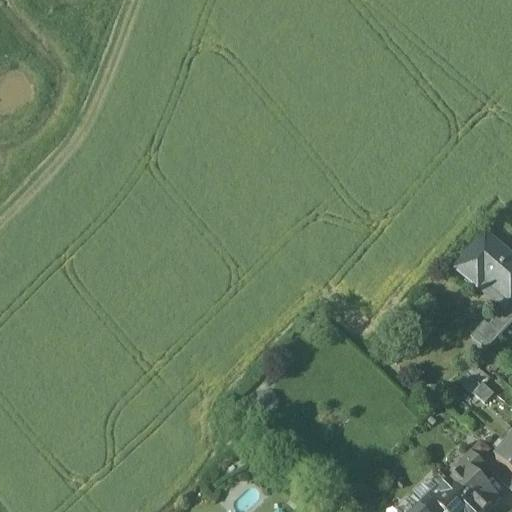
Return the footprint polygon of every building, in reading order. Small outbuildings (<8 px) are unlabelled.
[(511,259),(486,237),(456,272),(479,292),(489,279),(511,298),(511,259)] [(489,329),(489,330),(499,339),(511,324),(511,319),(504,312),(489,329)] [(489,329),(486,327),(473,343),(476,345),(486,354),(499,339),(489,330),(489,329)] [(486,354),(476,345),(468,354),(479,363),(486,354)] [(511,444),(496,463),(511,476),(511,444)] [(489,471),(472,455),(463,463),(480,480),(489,471)] [(480,480),(463,463),(455,472),(460,477),(451,486),(476,511),(490,511),(501,502),(480,480)] [(476,511),(451,486),(442,496),(436,490),(428,498),(441,511),(476,511)] [(441,511),(428,498),(419,507),(424,511),(441,511)]
